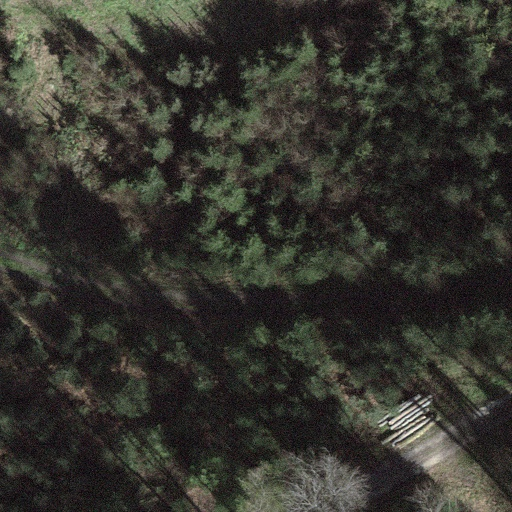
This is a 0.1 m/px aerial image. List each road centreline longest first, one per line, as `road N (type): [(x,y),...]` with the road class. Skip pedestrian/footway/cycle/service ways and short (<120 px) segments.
road 1 (track): [(511,292),(432,302),(205,305),(120,296),(0,256)]
road 2 (track): [(319,511),(511,404)]
